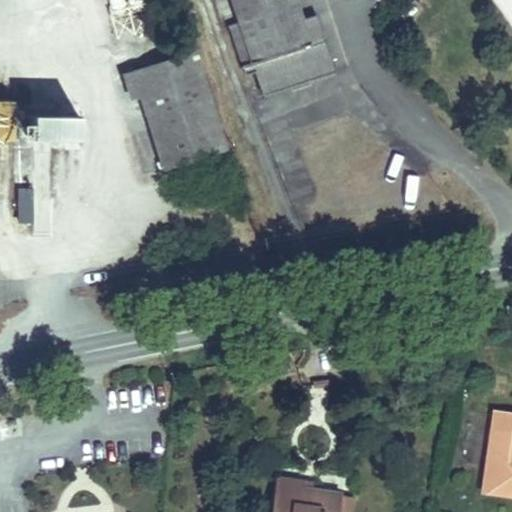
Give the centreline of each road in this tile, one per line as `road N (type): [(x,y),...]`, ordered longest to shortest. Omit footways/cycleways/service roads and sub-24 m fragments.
road 1 (primary): [(0,367),(511,266)]
road 2 (unknown): [(0,462),(57,431),(73,403),(68,354),(107,104),(91,0)]
road 3 (unknown): [(321,303),(313,368),(245,395),(196,433),(188,467),(197,511)]
